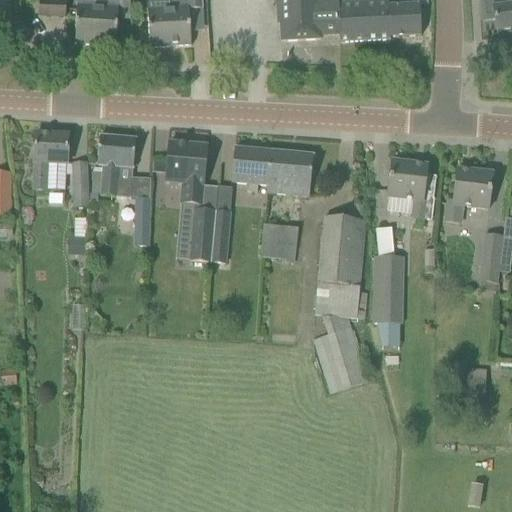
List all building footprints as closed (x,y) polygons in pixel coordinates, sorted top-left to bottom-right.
[(118,0),(110,0),(77,0),(77,7),(76,7),(74,45),(115,48),(118,0)] [(183,0),(147,2),(148,12),(147,12),(150,50),(190,47),(188,12),(202,11),(201,0),(183,0)] [(278,0),(280,23),(281,43),(321,41),(321,37),(339,36),(336,0),(278,0)] [(336,0),(339,36),(339,45),(390,42),(390,39),(420,37),(419,6),(399,7),(388,8),(387,0),(336,0)] [(511,0),(479,0),(482,22),(494,20),(496,32),(511,30),(511,0)] [(65,3),(39,2),(38,18),(64,19),(65,3)] [(73,166),(66,166),(67,137),(34,136),(33,156),(33,165),(32,193),(46,193),(46,192),(64,192),(65,176),(73,176),(73,166)] [(129,200),(132,171),(135,141),(99,138),(96,168),(102,168),(100,198),(116,199),(116,198),(129,200)] [(203,188),(206,148),(168,144),(164,185),(180,186),(179,206),(200,208),(202,188),(203,188)] [(269,195),(273,154),(234,150),(230,185),(247,186),(246,194),(256,195),(257,187),(267,188),(266,195),(269,195)] [(312,158),(273,154),(269,195),(308,199),(312,158)] [(435,178),(425,176),(426,168),(391,163),(386,199),(412,202),(410,219),(431,221),(434,200),(433,200),(435,178)] [(86,165),(73,166),(73,176),(74,211),(87,211),(86,165)] [(461,208),(487,211),(492,176),(456,171),(452,203),(447,202),(445,223),(459,225),(461,208)] [(9,203),(9,175),(0,175),(0,218),(9,219),(9,203)] [(136,201),(134,249),(148,249),(149,202),(136,201)] [(188,263),(212,266),(216,214),(193,212),(188,263)] [(225,267),(230,215),(216,214),(212,266),(225,267)] [(72,219),(72,255),(87,255),(87,219),(72,219)] [(358,295),(365,224),(323,220),(314,316),(364,321),(366,296),(358,295)] [(511,241),(511,221),(504,220),(502,240),(511,241)] [(294,266),(298,231),(263,227),(259,258),(286,261),(286,265),(294,266)] [(484,236),(479,284),(496,286),(501,238),(484,236)] [(375,260),(373,326),(376,326),(399,327),(401,327),(402,260),(393,260),(378,260),(375,260)] [(366,384),(349,330),(346,321),(322,319),(327,337),(313,342),(330,396),(366,384)] [(483,422),(486,372),(460,370),(457,420),(483,422)]
